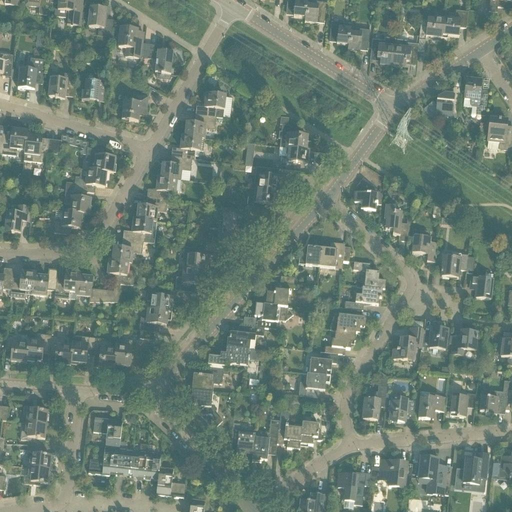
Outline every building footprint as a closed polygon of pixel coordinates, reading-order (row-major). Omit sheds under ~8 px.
[(25,0),(25,7),(39,9),(38,17),(50,18),(51,4),(51,3),(51,0),(25,0)] [(65,20),(66,15),(71,16),(70,27),(67,26),(67,27),(81,28),(81,19),(82,18),(82,14),(83,8),(75,7),(76,0),(58,0),(59,3),(58,5),(58,12),(55,12),(54,19),(65,20)] [(287,0),(287,7),(286,14),(294,15),(294,17),(292,17),(291,18),(305,19),(306,19),(307,2),(308,2),(307,0),(287,0)] [(511,0),(492,0),(492,1),(490,1),(489,14),(497,14),(497,9),(503,10),(504,3),(511,4),(511,0)] [(305,19),(305,24),(317,25),(317,22),(324,23),(325,23),(326,16),(327,4),(308,2),(307,2),(306,19),(305,19)] [(112,39),(112,33),(114,22),(105,21),(106,11),(91,10),(90,15),(89,20),(88,29),(99,30),(98,37),(112,39)] [(444,22),(443,37),(459,39),(460,30),(466,30),(466,29),(468,13),(456,12),(455,20),(445,19),(444,22)] [(468,13),(466,29),(473,29),(475,13),(468,12),(468,13)] [(421,21),(418,46),(417,53),(424,53),(426,38),(442,40),(443,37),(445,19),(444,19),(444,22),(428,20),(428,22),(421,21)] [(330,35),(330,42),(337,43),(337,46),(348,47),(349,47),(351,30),(351,25),(332,23),(330,35)] [(141,60),(141,59),(143,46),(144,43),(137,42),(138,32),(121,30),(120,34),(112,33),(112,39),(120,40),(118,49),(126,50),(125,58),(141,60)] [(348,47),(348,52),(360,53),(360,50),(367,51),(368,51),(369,44),(370,32),(351,30),(349,47),(348,47)] [(393,68),(396,42),(385,40),(385,42),(372,41),(370,60),(381,61),(380,67),(393,68)] [(396,42),(393,68),(405,70),(406,64),(409,64),(408,67),(416,68),(417,53),(418,46),(406,45),(406,44),(396,42)] [(143,46),(141,59),(148,60),(156,61),(156,68),(155,74),(156,74),(155,81),(170,83),(170,76),(171,77),(172,68),(173,54),(161,52),(161,48),(149,46),(143,46)] [(0,75),(2,76),(2,78),(10,79),(12,69),(12,68),(12,61),(13,58),(0,56),(0,75)] [(31,60),(30,66),(30,71),(20,70),(18,90),(35,92),(36,82),(43,83),(45,62),(31,60)] [(66,89),(74,90),(75,77),(61,75),(60,81),(51,80),(49,99),(56,99),(55,100),(65,101),(66,89)] [(465,99),(464,107),(472,108),(477,109),(477,113),(476,117),(485,118),(486,114),(488,93),(480,92),(481,83),(467,81),(466,90),(465,91),(465,97),(465,99)] [(85,93),(83,93),(82,102),(99,104),(99,102),(104,102),(104,104),(105,104),(107,86),(101,85),(86,83),(85,93)] [(433,103),(424,110),(429,117),(432,117),(435,115),(436,115),(441,121),(448,122),(452,119),(452,115),(457,116),(459,99),(460,97),(460,89),(455,89),(453,90),(452,96),(445,95),(437,101),(437,102),(434,105),(433,103)] [(197,108),(196,117),(217,120),(223,120),(224,112),(224,108),(226,98),(207,96),(205,109),(197,108)] [(124,103),(123,112),(122,122),(139,124),(140,111),(147,112),(149,98),(135,97),(137,98),(136,104),(124,103)] [(250,113),(246,120),(250,123),(255,116),(250,113)] [(187,125),(185,138),(205,141),(206,131),(215,132),(217,120),(196,117),(195,126),(187,125)] [(281,141),(280,150),(309,152),(310,152),(311,144),(307,143),(307,138),(289,136),(290,127),(288,126),(289,119),(281,118),(280,126),(282,126),(281,133),(279,133),(278,140),(281,141)] [(488,143),(487,150),(489,151),(496,152),(497,151),(499,151),(511,153),(511,149),(511,137),(506,137),(507,128),(507,122),(506,122),(506,123),(501,122),(501,121),(499,121),(499,122),(491,121),(491,120),(490,120),(489,130),(488,143)] [(18,152),(26,153),(28,136),(28,133),(12,131),(11,144),(4,144),(2,157),(17,159),(18,152)] [(47,166),(48,155),(48,149),(47,152),(41,152),(42,139),(35,138),(35,137),(28,136),(26,153),(24,163),(47,166)] [(172,150),(171,159),(192,161),(192,158),(198,158),(199,153),(203,153),(205,141),(185,138),(182,138),(181,151),(172,150)] [(48,149),(48,155),(60,157),(62,143),(49,141),(48,149)] [(449,143),(443,148),(447,152),(452,146),(449,143)] [(247,144),(245,159),(252,160),(254,144),(247,144)] [(87,150),(86,164),(88,164),(87,170),(87,172),(88,172),(95,173),(108,174),(113,175),(115,160),(106,159),(106,155),(102,154),(101,158),(96,157),(98,153),(87,150)] [(280,150),(279,158),(282,158),(280,171),(289,172),(290,164),(301,165),(307,166),(309,152),(280,150)] [(163,167),(161,179),(180,182),(181,172),(191,173),(192,161),(171,159),(170,168),(163,167)] [(255,182),(254,190),(256,190),(259,190),(279,193),(280,179),(278,179),(267,178),(268,170),(259,169),(259,173),(256,173),(255,182)] [(75,185),(74,192),(79,193),(95,195),(95,194),(91,194),(92,187),(105,189),(106,181),(107,181),(108,174),(95,173),(90,172),(88,172),(87,180),(80,179),(75,179),(74,185),(75,185)] [(501,176),(498,182),(505,185),(507,178),(501,176)] [(148,191),(147,200),(167,202),(168,194),(175,194),(175,193),(181,194),(182,182),(180,182),(161,179),(158,179),(156,192),(148,191)] [(354,193),(354,194),(356,194),(355,204),(364,205),(363,211),(368,212),(375,213),(376,207),(381,207),(381,203),(381,200),(382,197),(368,184),(363,179),(356,189),(356,193),(354,193)] [(279,193),(259,190),(256,190),(255,199),(248,198),(247,212),(255,213),(256,205),(274,207),(275,201),(278,202),(279,193)] [(71,206),(70,214),(83,216),(89,216),(91,201),(78,199),(79,193),(74,192),(66,191),(64,205),(71,206)] [(138,208),(137,221),(155,224),(156,213),(166,214),(167,202),(147,200),(146,209),(138,208)] [(385,207),(385,211),(384,221),(386,221),(385,231),(393,232),(392,237),(396,237),(396,235),(399,236),(398,242),(407,243),(409,226),(401,225),(402,214),(395,214),(395,208),(385,207)] [(4,210),(3,218),(6,221),(6,223),(5,233),(21,235),(22,223),(30,224),(30,220),(31,214),(31,210),(18,208),(15,211),(4,210)] [(433,214),(432,217),(437,218),(440,218),(440,215),(440,213),(441,209),(433,208),(433,211),(433,214)] [(224,223),(223,231),(243,233),(244,219),(231,218),(232,210),(223,209),(223,213),(220,213),(219,222),(224,223)] [(83,216),(70,214),(63,213),(62,221),(56,220),(54,234),(67,236),(68,229),(80,230),(81,223),(82,223),(83,216)] [(124,232),(122,242),(143,245),(143,244),(153,245),(155,224),(137,221),(134,220),(132,233),(124,232)] [(243,233),(223,231),(220,230),(219,239),(213,239),(211,252),(220,253),(220,245),(238,247),(239,242),(243,242),(244,233),(243,233)] [(414,237),(413,245),(412,255),(427,256),(427,263),(435,264),(437,245),(430,244),(431,239),(429,239),(429,235),(427,233),(413,231),(412,237),(414,237)] [(114,250),(113,262),(128,265),(131,265),(132,255),(142,256),(143,245),(122,242),(122,251),(114,250)] [(321,250),(319,269),(335,270),(335,266),(342,267),(341,271),(342,271),(343,263),(344,249),(345,246),(344,246),(344,248),(331,246),(331,244),(330,244),(330,251),(321,250)] [(297,256),(296,266),(298,266),(319,269),(321,250),(313,249),(307,248),(306,253),(307,253),(306,257),(299,256),(297,256)] [(188,263),(187,271),(207,273),(208,260),(195,258),(196,250),(189,249),(188,254),(184,253),(183,262),(188,263)] [(466,273),(468,258),(468,257),(452,255),(452,259),(444,258),(442,272),(441,272),(441,274),(442,274),(441,278),(458,280),(459,272),(466,273)] [(475,259),(468,258),(466,273),(466,275),(473,275),(475,259)] [(115,276),(114,285),(121,286),(133,287),(135,273),(127,272),(128,265),(113,262),(109,262),(108,276),(115,276)] [(365,273),(363,289),(382,292),(385,292),(386,283),(378,282),(379,274),(369,273),(369,266),(354,264),(353,272),(365,273)] [(0,301),(1,302),(2,298),(2,291),(7,292),(7,295),(10,299),(11,292),(13,280),(14,271),(4,270),(3,279),(0,278),(0,301)] [(207,273),(187,271),(184,270),(183,279),(176,279),(175,292),(184,293),(184,285),(202,287),(203,282),(207,282),(208,273),(207,273)] [(47,292),(55,293),(57,280),(58,272),(48,271),(47,279),(35,278),(33,294),(33,297),(46,299),(47,292)] [(26,293),(33,294),(35,278),(35,275),(22,273),(21,281),(13,280),(11,292),(10,299),(25,300),(26,293)] [(76,302),(77,298),(79,278),(80,275),(66,274),(65,281),(57,280),(55,293),(55,300),(76,302)] [(471,290),(471,291),(477,292),(476,300),(490,301),(492,282),(493,277),(485,276),(485,278),(483,278),(483,276),(478,276),(478,280),(473,280),(473,279),(472,279),(472,280),(473,280),(472,291),(471,290)] [(79,278),(77,298),(90,299),(89,304),(119,304),(121,286),(114,285),(113,293),(91,290),(92,280),(79,278)] [(281,278),(280,285),(294,287),(295,280),(281,278)] [(256,305),(256,306),(287,309),(289,295),(291,295),(292,290),(297,291),(298,287),(294,287),(280,285),(274,284),(273,291),(275,291),(274,295),(267,294),(266,306),(256,305)] [(147,302),(152,303),(151,311),(171,313),(172,300),(160,298),(161,290),(153,289),(153,293),(148,293),(147,302)] [(345,303),(344,310),(354,311),(363,312),(363,305),(378,307),(379,300),(381,301),(382,292),(363,289),(362,289),(361,297),(356,297),(355,304),(345,303)] [(260,322),(259,329),(265,330),(277,331),(278,323),(285,323),(293,317),(287,309),(287,310),(287,309),(256,306),(254,318),(262,319),(261,322),(260,322)] [(342,325),(341,333),(356,335),(359,335),(360,329),(364,330),(365,319),(353,318),(354,311),(344,310),(341,310),(340,316),(338,316),(337,324),(342,325)] [(141,319),(139,332),(140,332),(148,333),(152,334),(153,326),(160,327),(166,327),(167,322),(171,322),(172,313),(171,313),(151,311),(148,311),(147,320),(141,319)] [(227,340),(226,349),(254,352),(256,337),(264,338),(265,330),(259,329),(243,327),(242,335),(230,334),(229,340),(227,340)] [(421,350),(421,352),(429,353),(429,350),(445,352),(446,341),(448,331),(432,329),(431,332),(424,332),(422,346),(421,350)] [(422,346),(424,332),(411,330),(410,338),(416,339),(416,342),(401,340),(400,351),(397,351),(397,352),(394,351),(393,360),(414,363),(415,349),(421,350),(422,346)] [(148,333),(140,332),(140,340),(154,341),(154,334),(148,333)] [(325,348),(325,354),(338,356),(342,356),(343,350),(350,351),(351,344),(355,344),(356,335),(341,333),(336,332),(335,341),(333,341),(332,349),(325,348)] [(453,338),(452,348),(451,355),(462,357),(463,349),(467,349),(467,351),(475,352),(477,341),(478,339),(477,339),(477,334),(461,332),(460,339),(453,338)] [(26,365),(27,362),(28,346),(20,345),(21,338),(7,336),(5,353),(12,354),(11,363),(26,365)] [(43,355),(49,356),(51,339),(51,338),(37,336),(37,343),(28,342),(28,346),(27,362),(34,363),(34,362),(42,362),(43,355)] [(72,349),(71,365),(78,366),(78,364),(86,365),(87,358),(93,359),(95,340),(81,339),(73,338),(72,345),(72,349)] [(70,367),(71,365),(72,349),(64,348),(65,341),(51,339),(49,356),(56,357),(55,366),(70,367)] [(95,340),(93,359),(100,359),(99,369),(114,370),(115,368),(116,351),(108,350),(109,344),(102,343),(103,341),(95,340)] [(116,347),(116,351),(115,368),(122,368),(122,367),(130,368),(132,342),(125,341),(125,348),(116,347)] [(506,367),(511,367),(511,342),(503,341),(501,358),(507,359),(506,367)] [(209,358),(208,366),(229,368),(229,365),(247,367),(248,361),(258,362),(260,353),(254,352),(226,349),(224,349),(223,355),(221,355),(220,359),(209,358)] [(309,376),(330,379),(331,368),(332,365),(337,365),(338,356),(325,354),(321,354),(320,361),(311,360),(309,375),(309,376)] [(194,375),(192,391),(213,394),(213,392),(211,392),(212,385),(222,386),(224,371),(206,369),(206,370),(209,370),(208,377),(194,375)] [(300,384),(299,398),(306,398),(317,400),(318,392),(325,393),(326,384),(330,385),(330,379),(309,376),(307,376),(306,385),(300,384)] [(365,401),(363,421),(364,421),(364,422),(368,422),(370,423),(370,422),(378,423),(379,409),(384,409),(385,400),(387,382),(379,381),(377,394),(374,393),(374,395),(366,394),(365,401)] [(506,401),(508,383),(504,383),(503,394),(490,392),(489,395),(481,394),(479,413),(485,414),(485,416),(496,417),(497,408),(505,409),(506,401)] [(213,394),(192,391),(190,407),(198,408),(201,411),(198,414),(214,431),(223,422),(214,413),(214,409),(211,409),(213,394)] [(421,394),(420,411),(419,421),(433,422),(434,413),(444,414),(446,400),(435,398),(434,400),(428,399),(429,394),(421,394)] [(452,399),(451,405),(450,415),(457,416),(456,419),(465,420),(467,406),(475,407),(476,397),(468,396),(468,398),(459,397),(459,400),(452,399)] [(317,400),(306,398),(304,408),(320,410),(319,400),(317,400)] [(400,405),(390,404),(389,410),(389,413),(391,413),(390,423),(405,425),(406,414),(414,415),(415,403),(400,401),(400,405)] [(27,417),(26,424),(46,427),(48,413),(40,412),(41,409),(25,407),(24,416),(27,417)] [(279,423),(277,446),(284,446),(284,443),(287,444),(287,450),(300,452),(300,446),(302,430),(288,429),(289,417),(289,416),(288,414),(287,414),(280,413),(279,423)] [(107,435),(106,448),(119,450),(127,451),(128,444),(120,443),(122,424),(115,424),(116,422),(95,420),(93,433),(107,435)] [(253,455),(252,463),(261,464),(262,462),(267,462),(268,453),(271,454),(276,454),(277,446),(279,423),(271,422),(269,435),(267,435),(267,441),(262,440),(255,440),(254,442),(253,455)] [(46,427),(26,424),(25,433),(22,433),(21,441),(37,443),(37,440),(45,441),(46,427)] [(302,424),(302,430),(300,446),(313,447),(314,440),(317,440),(317,443),(322,442),(321,432),(319,432),(319,426),(302,424)] [(233,425),(231,445),(237,446),(236,455),(244,456),(244,454),(253,455),(254,442),(255,432),(245,431),(240,431),(240,425),(233,425)] [(144,480),(145,480),(149,447),(141,446),(140,454),(134,454),(131,479),(137,479),(137,481),(143,482),(144,480)] [(144,480),(144,482),(150,482),(150,481),(154,481),(154,483),(158,483),(160,470),(161,457),(155,456),(156,448),(149,447),(145,480),(144,480)] [(110,476),(116,477),(119,450),(106,448),(104,462),(90,461),(89,475),(109,478),(110,476)] [(116,477),(131,479),(134,454),(127,453),(127,451),(119,450),(116,477)] [(31,461),(30,469),(49,471),(51,457),(44,457),(44,453),(28,452),(27,461),(31,461)] [(456,471),(455,484),(462,485),(473,486),(472,493),(483,494),(483,495),(484,495),(485,482),(486,482),(488,466),(489,456),(476,455),(475,461),(475,462),(470,462),(470,460),(465,460),(464,470),(464,472),(456,471)] [(421,459),(420,469),(419,481),(429,482),(427,496),(449,498),(452,473),(447,472),(447,469),(446,469),(446,473),(437,472),(438,461),(421,459)] [(509,480),(509,481),(511,481),(511,477),(511,459),(502,459),(501,466),(493,465),(491,478),(509,480)] [(370,483),(370,485),(376,486),(377,481),(379,482),(380,482),(381,480),(389,481),(388,488),(405,490),(406,475),(407,465),(396,464),(396,466),(382,465),(382,463),(382,462),(381,470),(372,469),(371,476),(370,483)] [(49,471),(30,469),(29,478),(25,477),(24,486),(40,488),(40,484),(48,485),(49,471)] [(174,471),(160,470),(158,483),(156,497),(184,500),(186,486),(172,484),(174,471)] [(339,475),(337,489),(346,490),(344,503),(345,503),(345,502),(354,503),(354,504),(354,507),(362,508),(366,477),(357,476),(357,479),(352,478),(352,477),(339,475)] [(298,511),(326,511),(328,497),(310,495),(309,503),(300,502),(298,511)] [(189,511),(203,511),(205,502),(201,502),(191,501),(189,511)]
